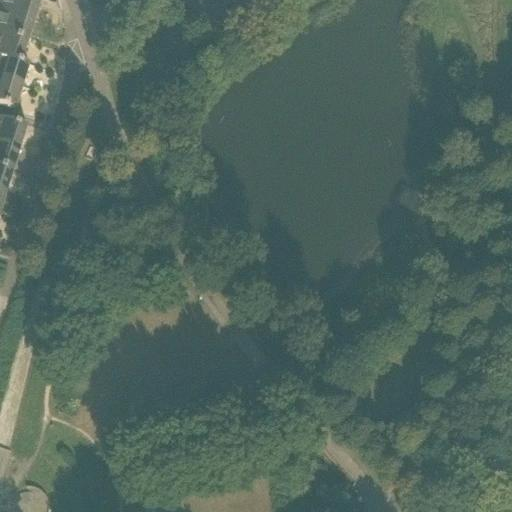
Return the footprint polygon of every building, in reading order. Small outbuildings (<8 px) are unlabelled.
[(0,0),(0,11),(35,22),(41,0),(0,0)] [(174,0),(227,31),(235,18),(211,3),(212,0),(174,0)] [(0,11),(0,35),(28,44),(35,22),(0,11)] [(0,58),(22,65),(28,44),(0,35),(0,58)] [(0,82),(22,90),(29,67),(22,65),(0,58),(0,82)] [(0,107),(15,113),(22,90),(0,82),(0,107)] [(0,120),(0,145),(20,152),(27,129),(0,120)] [(0,169),(13,173),(20,152),(0,145),(0,169)] [(13,173),(0,169),(0,193),(6,195),(13,173)]
